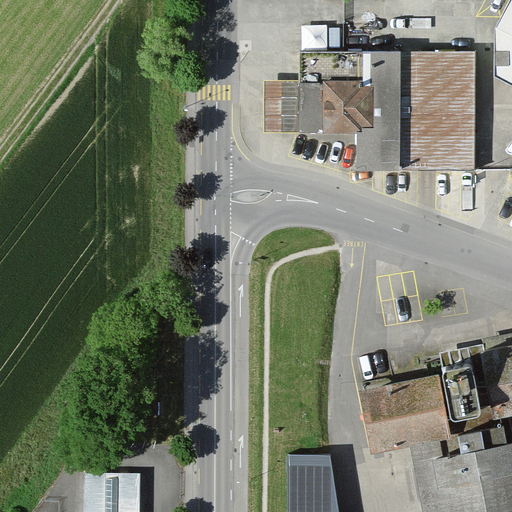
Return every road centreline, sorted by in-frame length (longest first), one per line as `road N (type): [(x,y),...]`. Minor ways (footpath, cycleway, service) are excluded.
road 1 (tertiary): [(227,511),(242,410),(242,275),(249,242),(275,214)]
road 2 (unknown): [(355,215),(336,436),(349,511)]
road 3 (tertiary): [(213,511),(217,214)]
road 4 (track): [(0,143),(110,0)]
road 5 (tertiary): [(217,170),(217,0)]
road 6 (tertiary): [(511,271),(355,215)]
road 7 (tertiary): [(355,215),(324,191),(217,170)]
